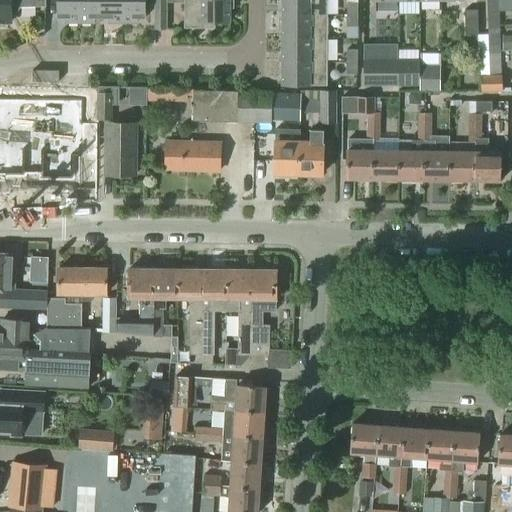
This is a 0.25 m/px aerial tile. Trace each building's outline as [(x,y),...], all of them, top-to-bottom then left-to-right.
[(0,0),(0,26),(13,26),(12,16),(20,8),(45,8),(44,0),(0,0)] [(57,0),(57,18),(65,18),(65,23),(79,23),(79,0),(57,0)] [(79,0),(79,23),(94,23),(94,18),(101,18),(101,0),(79,0)] [(101,0),(101,18),(108,18),(108,23),(123,23),(122,0),(101,0)] [(122,0),(123,23),(137,23),(137,19),(145,19),(144,0),(122,0)] [(154,9),(154,29),(166,29),(167,9),(165,9),(165,0),(154,0),(154,9)] [(184,0),(184,29),(214,29),(215,23),(229,23),(228,0),(184,0)] [(282,0),(282,15),(327,16),(327,0),(282,0)] [(498,0),(486,0),(487,28),(499,27),(498,0)] [(346,3),(346,16),(357,16),(357,4),(346,3)] [(477,11),(464,11),(464,36),(477,36),(477,11)] [(282,15),(282,39),(327,39),(327,16),(282,15)] [(346,16),(346,28),(357,28),(357,16),(346,16)] [(499,27),(487,28),(488,52),(499,52),(499,27)] [(511,36),(502,37),(502,51),(511,50),(511,36)] [(282,39),(282,62),(327,62),(327,39),(282,39)] [(411,59),(431,60),(431,48),(411,48),(411,59)] [(346,50),(346,62),(357,63),(357,50),(346,50)] [(499,52),(488,52),(489,78),(500,78),(499,52)] [(398,61),(365,61),(365,85),(398,85),(398,61)] [(419,61),(398,61),(398,85),(420,85),(419,61)] [(282,62),(282,86),(327,86),(327,62),(282,62)] [(346,62),(346,75),(357,75),(357,63),(346,62)] [(421,68),(421,93),(442,93),(442,68),(421,68)] [(32,71),(32,83),(57,83),(57,72),(32,71)] [(500,78),(489,78),(482,78),(483,90),(501,90),(500,78)] [(335,124),(335,93),(299,92),(299,96),(300,96),(300,104),(319,104),(319,124),(335,124)] [(194,93),(193,122),(238,123),(238,102),(239,94),(194,93)] [(98,94),(98,120),(112,120),(112,94),(98,94)] [(239,94),(238,102),(238,123),(270,124),(270,122),(271,95),(239,94)] [(300,96),(299,96),(271,95),(270,122),(300,122),(300,104),(300,96)] [(372,113),(373,98),(355,99),(355,114),(368,114),(368,113),(372,113)] [(80,158),(80,128),(80,103),(0,102),(0,177),(24,177),(24,175),(40,175),(40,181),(72,181),(72,158),(80,158)] [(477,103),(477,115),(482,115),(493,115),(493,103),(477,103)] [(368,114),(367,141),(373,142),(373,151),(373,180),(398,180),(398,151),(398,139),(379,139),(379,114),(372,113),(368,113),(368,114)] [(418,114),(418,127),(424,127),(424,129),(430,129),(430,115),(418,114)] [(481,143),(481,140),(482,115),(469,115),(469,143),(475,143),(481,143)] [(107,124),(106,177),(134,177),(135,125),(107,124)] [(398,151),(398,180),(423,181),(424,129),(424,127),(418,127),(418,142),(410,142),(410,152),(398,151)] [(424,129),(423,181),(449,181),(449,152),(435,152),(435,142),(430,142),(430,129),(424,129)] [(275,143),(274,174),(299,175),(299,144),(300,131),(276,131),(275,143)] [(299,144),(299,175),(322,175),(323,145),(323,132),(311,132),(311,144),(299,144)] [(501,153),(488,153),(488,140),(481,140),(481,143),(475,143),(475,182),(501,182),(501,153)] [(166,143),(165,171),(219,173),(221,145),(166,143)] [(475,182),(475,143),(469,143),(449,143),(449,152),(449,181),(475,182)] [(347,151),(346,180),(373,180),(373,151),(347,151)] [(0,254),(0,290),(12,291),(14,256),(0,254)] [(58,269),(58,294),(81,295),(82,270),(58,269)] [(81,295),(82,295),(105,295),(106,270),(82,270),(81,295)] [(153,336),(153,299),(153,270),(129,270),(128,299),(140,299),(139,335),(153,336)] [(153,270),(153,299),(165,299),(177,299),(178,270),(153,270)] [(189,299),(189,353),(201,353),(202,270),(178,270),(177,299),(189,299)] [(202,270),(201,353),(213,353),(213,311),(226,311),(226,271),(202,270)] [(226,271),(226,311),(239,310),(238,356),(250,356),(250,271),(226,271)] [(250,271),(250,356),(268,356),(268,327),(258,327),(258,311),(275,311),(275,288),(280,288),(280,274),(275,273),(275,271),(250,271)] [(10,293),(9,309),(30,310),(31,294),(10,293)] [(47,299),(46,328),(81,330),(81,305),(82,305),(82,295),(81,295),(58,294),(64,294),(64,299),(47,299)] [(103,299),(102,337),(114,337),(115,299),(103,299)] [(153,299),(153,336),(164,336),(165,299),(153,299)] [(0,338),(0,352),(27,354),(27,350),(33,350),(33,352),(44,353),(44,352),(89,354),(90,330),(81,330),(46,328),(32,335),(39,341),(27,340),(28,322),(7,321),(6,339),(0,338)] [(0,352),(0,369),(44,372),(44,386),(87,389),(89,354),(44,352),(44,353),(33,352),(33,350),(27,350),(27,354),(0,352)] [(175,376),(173,406),(189,407),(191,377),(175,376)] [(149,395),(167,396),(168,383),(150,382),(149,395)] [(211,399),(211,410),(222,411),(264,413),(265,402),(269,402),(270,390),(265,390),(266,388),(224,385),(223,399),(211,399)] [(0,433),(40,436),(43,392),(0,390),(0,394),(0,433)] [(153,433),(155,396),(137,396),(136,432),(153,433)] [(195,429),(195,435),(262,439),(264,413),(222,411),(221,431),(195,429)] [(351,425),(349,454),(362,455),(361,464),(374,465),(375,456),(377,427),(351,425)] [(377,427),(375,456),(387,457),(389,457),(389,467),(394,468),(394,467),(400,467),(400,458),(402,428),(377,427)] [(400,458),(400,467),(406,468),(411,468),(412,459),(426,460),(428,430),(402,428),(400,458)] [(100,450),(113,451),(114,432),(102,431),(82,429),(80,449),(100,450)] [(428,430),(426,460),(439,461),(439,470),(445,471),(443,499),(449,499),(453,432),(428,430)] [(449,499),(450,499),(455,499),(457,472),(465,472),(466,462),(477,463),(479,434),(453,432),(449,499)] [(195,435),(195,441),(223,443),(222,462),(231,462),(260,464),(262,439),(195,435)] [(511,436),(499,435),(497,465),(511,465),(511,436)] [(187,453),(187,465),(203,464),(203,453),(187,453)] [(231,462),(230,488),(259,490),(260,464),(231,462)] [(12,464),(7,507),(41,511),(45,467),(12,464)] [(362,465),(362,479),(374,479),(374,466),(362,465)] [(394,470),(393,481),(405,481),(406,468),(400,467),(394,467),(394,468),(394,470)] [(203,476),(202,496),(219,497),(221,477),(203,476)] [(372,482),(360,481),(359,493),(371,494),(372,482)] [(393,481),(393,494),(404,495),(405,481),(393,481)] [(229,497),(227,511),(257,511),(259,490),(230,488),(229,497)] [(425,498),(423,511),(449,511),(450,499),(425,498)] [(450,499),(449,511),(463,511),(464,500),(455,499),(450,499)] [(464,500),(463,511),(482,511),(483,502),(464,500)]
